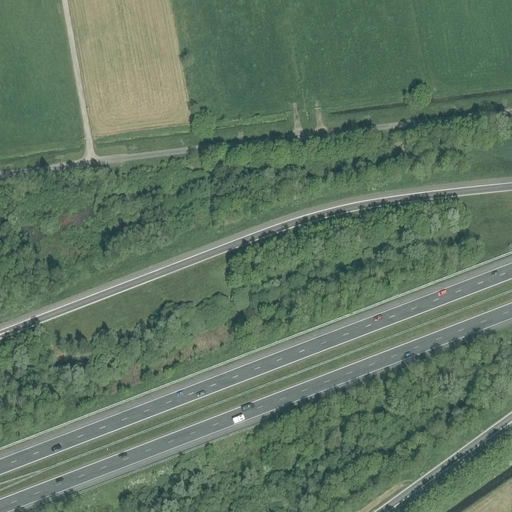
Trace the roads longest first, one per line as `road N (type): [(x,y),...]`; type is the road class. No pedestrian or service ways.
road 1 (motorway): [(0,507),(511,310)]
road 2 (motorway): [(511,270),(0,467)]
road 3 (motorway): [(511,186),(299,220),(0,334)]
road 4 (unclassified): [(0,176),(511,110)]
road 5 (track): [(91,163),(63,0)]
road 6 (motorway): [(380,511),(511,416)]
